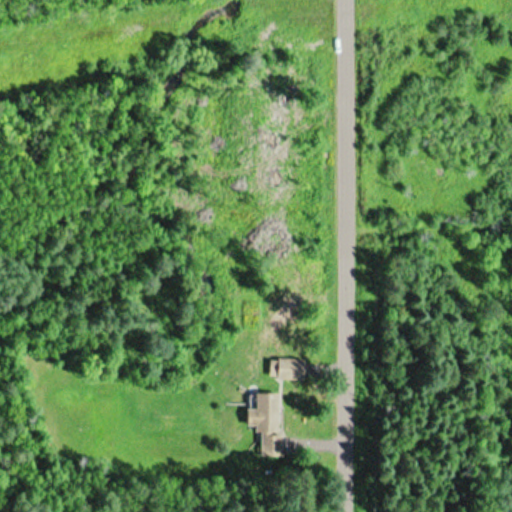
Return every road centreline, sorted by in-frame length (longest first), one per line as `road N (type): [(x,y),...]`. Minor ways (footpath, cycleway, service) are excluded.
road 1 (residential): [(346,511),(345,0)]
road 2 (track): [(349,229),(511,228)]
